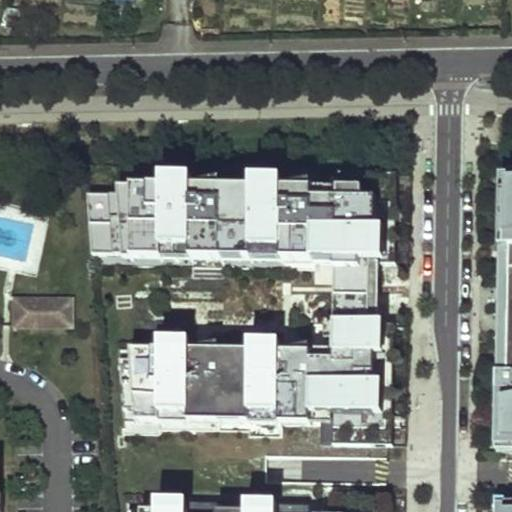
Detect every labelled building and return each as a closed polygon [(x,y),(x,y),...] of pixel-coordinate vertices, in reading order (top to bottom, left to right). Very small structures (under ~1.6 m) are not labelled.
[(511,173),(509,174),(509,192),(500,192),(499,246),(509,246),(509,270),(511,269),(511,173)] [(332,447),(393,448),(394,326),(370,326),(371,266),(395,266),(396,176),(338,174),(336,196),(314,196),(314,184),(284,184),(283,192),(224,192),(223,183),(194,182),(193,191),(122,190),(121,197),(88,197),(92,257),(125,257),(124,262),(335,265),(334,325),(334,356),(331,356),(331,353),(314,353),(314,355),(311,355),(311,347),(281,346),(281,356),(221,354),(220,345),(190,346),(190,353),(120,352),(125,423),(310,426),(312,416),(332,418),(332,447)] [(509,192),(509,174),(500,174),(500,192),(509,192)] [(499,270),(509,270),(509,246),(499,246),(499,270)] [(511,269),(509,270),(499,270),(498,309),(507,309),(511,309),(511,269)] [(70,323),(70,298),(16,297),(15,322),(70,323)] [(497,338),(497,390),(505,390),(511,389),(511,309),(507,309),(507,338),(497,338)] [(507,309),(498,309),(497,338),(507,338),(507,309)] [(511,396),(507,398),(496,400),(496,450),(511,449),(511,396)] [(511,449),(496,450),(495,459),(511,459),(511,449)] [(391,511),(392,498),(332,498),(330,511),(308,511),(308,508),(278,506),(276,511),(217,511),(217,506),(188,506),(187,511),(391,511)]
